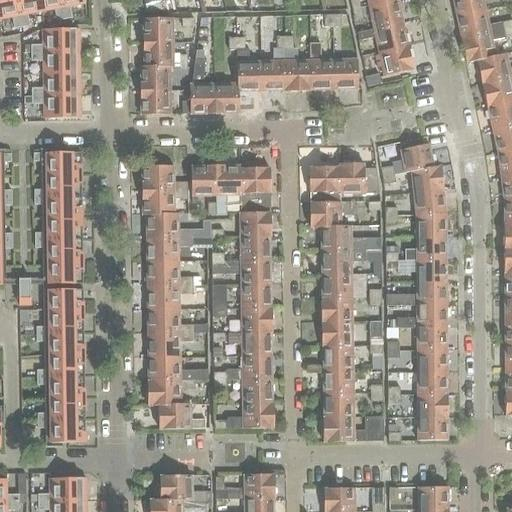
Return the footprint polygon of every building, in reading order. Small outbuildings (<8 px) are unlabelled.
[(15,0),(0,0),(0,19),(11,17),(13,30),(21,28),(15,0)] [(37,0),(15,0),(21,28),(29,27),(27,15),(40,12),(37,0)] [(59,0),(37,0),(40,12),(54,9),(56,22),(64,20),(59,0)] [(82,0),(59,0),(64,20),(71,19),(69,7),(83,4),(82,0)] [(153,12),(161,10),(158,0),(152,0),(151,0),(153,12)] [(349,0),(351,11),(360,9),(358,0),(349,0)] [(452,0),(456,17),(486,11),(483,0),(452,0)] [(397,1),(368,7),(373,30),(402,24),(397,1)] [(360,9),(351,11),(354,22),(362,20),(360,9)] [(486,11),(456,17),(461,40),(461,41),(503,32),(501,24),(490,27),(486,11)] [(340,16),(332,16),(332,28),(341,28),(340,16)] [(142,20),(143,44),(173,44),(172,20),(152,20),(142,20)] [(193,21),(182,21),(182,29),(194,29),(193,21)] [(511,21),(501,24),(503,32),(511,30),(511,21)] [(358,42),(374,38),(378,54),(407,47),(402,24),(373,30),(357,34),(358,42)] [(511,30),(503,32),(505,39),(511,37),(511,30)] [(30,46),(30,54),(78,53),(78,31),(43,31),(43,46),(30,46)] [(461,40),(460,40),(466,65),(476,62),(496,57),(493,42),(505,39),(503,32),(461,41),(461,40)] [(284,50),(284,38),(276,38),(276,49),(276,50),(284,50)] [(292,38),(284,38),(284,50),(285,50),(292,50),(292,38)] [(228,51),(236,51),(236,39),(227,39),(228,51)] [(173,69),(173,68),(187,68),(187,56),(179,56),(179,55),(173,55),(173,44),(143,44),(143,68),(170,68),(170,69),(173,69)] [(320,44),(308,45),(308,61),(309,92),(333,91),(333,85),(332,61),(320,61),(320,44)] [(407,47),(378,54),(381,68),(383,77),(413,71),(408,47),(407,47)] [(272,62),(260,62),(261,93),(285,92),(284,62),(284,50),(276,50),(272,50),(272,62)] [(249,51),(236,51),(237,84),(237,93),(238,93),(261,93),(260,62),(249,62),(249,51)] [(196,52),(194,62),(204,62),(204,52),(196,52)] [(43,62),(43,75),(79,75),(78,53),(30,54),(31,62),(43,62)] [(507,55),(496,57),(476,62),(481,86),(511,78),(511,77),(511,69),(510,70),(507,55)] [(357,60),(332,61),(333,85),(333,91),(357,90),(357,80),(357,60)] [(286,62),(284,62),(285,92),(285,93),(309,92),(308,61),(286,62)] [(191,85),(189,85),(189,91),(190,102),(190,115),(214,115),(214,85),(204,85),(204,74),(204,62),(194,62),(191,85)] [(170,92),(170,69),(170,68),(143,68),(140,68),(140,92),(170,92)] [(31,89),(31,97),(79,96),(79,75),(43,75),(43,89),(31,89)] [(366,78),(365,78),(367,88),(380,85),(378,76),(366,78)] [(511,77),(511,78),(481,86),(486,109),(487,109),(487,108),(511,101),(511,77)] [(187,82),(176,82),(176,92),(189,91),(189,85),(189,82),(187,82)] [(237,84),(214,85),(214,115),(238,115),(238,111),(238,94),(238,93),(237,93),(237,84)] [(140,117),(170,116),(170,106),(170,92),(140,92),(140,117)] [(79,96),(31,97),(31,105),(44,105),(44,119),(79,119),(79,96)] [(511,101),(487,108),(487,109),(492,132),(511,127),(511,101)] [(190,102),(181,102),(182,115),(190,115),(190,102)] [(511,127),(492,132),(497,155),(511,152),(511,127)] [(429,145),(399,151),(401,161),(391,163),(392,167),(393,176),(404,174),(410,173),(434,169),(433,169),(429,145)] [(511,152),(497,155),(500,178),(511,176),(511,152)] [(80,176),(80,153),(33,155),(33,163),(46,162),(46,176),(80,176)] [(0,163),(10,163),(10,155),(0,155),(0,163)] [(340,197),(364,197),(379,196),(376,170),(364,170),(364,165),(339,165),(339,168),(340,194),(340,197)] [(215,167),(191,167),(191,177),(191,198),(216,198),(215,167)] [(239,167),(215,167),(216,198),(216,205),(216,217),(223,217),(226,217),(226,198),(240,197),(240,195),(239,195),(239,170),(239,167)] [(393,176),(392,167),(380,169),(381,178),(393,176)] [(410,173),(412,195),(443,191),(443,192),(440,167),(433,169),(434,169),(410,173)] [(141,168),(141,192),(187,192),(186,183),(173,184),(173,178),(173,168),(141,168)] [(310,194),(310,204),(340,204),(340,197),(340,194),(339,168),(309,169),(309,194),(310,194)] [(239,170),(239,195),(240,195),(240,197),(240,215),(260,214),(270,214),(269,194),(269,169),(239,170)] [(81,197),(80,176),(46,176),(46,191),(34,191),(34,198),(81,197)] [(394,184),(393,176),(381,178),(382,186),(394,184)] [(511,176),(500,178),(503,202),(511,201),(511,176)] [(0,199),(11,199),(11,191),(0,191),(0,199)] [(412,195),(414,216),(445,215),(443,192),(443,191),(412,195)] [(146,216),(174,215),(174,201),(187,201),(187,192),(141,192),(142,216),(142,217),(146,217),(146,216)] [(34,206),(46,206),(47,220),(81,219),(81,197),(34,198),(34,206)] [(511,201),(503,202),(504,226),(511,225),(511,201)] [(309,204),(310,229),(320,229),(320,228),(342,228),(342,227),(341,204),(340,204),(310,204),(309,204)] [(380,212),(380,204),(367,204),(367,213),(380,212)] [(216,205),(207,206),(207,217),(216,217),(216,205)] [(384,210),(384,218),(396,218),(395,210),(384,210)] [(240,215),(239,215),(239,239),(269,238),(269,239),(270,239),(270,214),(260,214),(240,215)] [(178,215),(174,215),(146,216),(146,217),(146,240),(192,239),(210,239),(209,222),(201,222),(201,231),(192,231),(179,231),(178,215)] [(414,216),(415,239),(446,239),(445,215),(414,216)] [(384,218),(384,226),(396,226),(396,218),(384,218)] [(81,219),(47,220),(47,234),(35,234),(35,242),(81,241),(81,219)] [(503,226),(503,250),(511,249),(511,225),(504,226),(503,226)] [(352,227),(342,227),(342,228),(320,228),(320,229),(321,252),(352,252),(352,251),(367,251),(380,251),(380,239),(352,239),(352,227)] [(0,242),(12,242),(12,235),(0,234),(0,242)] [(269,238),(239,239),(240,262),(240,263),(270,262),(270,257),(269,239),(269,238)] [(192,239),(146,240),(146,257),(146,264),(179,263),(179,257),(179,249),(192,248),(192,239)] [(415,239),(415,251),(404,251),(404,262),(415,262),(446,261),(446,239),(415,239)] [(35,249),(47,249),(48,263),(82,263),(81,241),(35,242),(35,249)] [(503,257),(503,274),(504,274),(511,273),(511,249),(503,250),(503,257)] [(352,252),(321,252),(321,276),(352,276),(352,252)] [(380,253),(364,253),(364,262),(380,262),(380,253)] [(415,263),(415,284),(446,284),(446,261),(415,262),(415,263)] [(222,263),(211,263),(211,271),(211,275),(240,275),(240,286),(270,286),(270,262),(240,263),(240,262),(222,262),(222,263)] [(48,276),(44,277),(44,280),(44,286),(82,285),(82,263),(48,263),(48,276)] [(146,264),(146,287),(193,287),(193,278),(179,278),(179,263),(146,264)] [(321,276),(322,299),(322,300),(352,299),(352,276),(321,276)] [(18,307),(30,306),(29,286),(29,280),(18,280),(18,286),(18,307)] [(415,284),(415,295),(385,296),(385,307),(415,306),(415,307),(446,306),(446,284),(415,284)] [(240,286),(240,310),(270,310),(270,309),(270,286),(240,286)] [(147,292),(147,311),(180,311),(180,295),(193,295),(193,287),(146,287),(147,292)] [(223,287),(211,287),(211,311),(223,310),(223,287)] [(48,301),(48,314),(83,314),(82,291),(43,291),(43,301),(48,301)] [(352,299),(322,300),(322,299),(321,299),(321,324),(352,323),(352,299)] [(369,299),(369,308),(381,308),(381,299),(369,299)] [(416,329),(446,329),(446,306),(415,307),(416,320),(396,320),(397,330),(416,329)] [(271,309),(270,309),(270,310),(240,310),(241,334),(271,334),(272,334),(271,309)] [(223,319),(223,310),(211,311),(211,319),(223,319)] [(180,311),(147,311),(147,335),(194,335),(194,334),(193,326),(180,326),(180,311)] [(83,314),(48,314),(48,327),(36,328),(36,335),(83,334),(83,314)] [(321,348),(322,348),(353,347),(352,323),(321,324),(321,348)] [(207,326),(193,326),(194,334),(207,334),(207,326)] [(446,351),(446,329),(416,329),(416,351),(446,351)] [(48,342),(49,357),(83,356),(83,334),(36,335),(22,335),(21,343),(48,342)] [(241,334),(227,334),(228,346),(241,346),(241,334)] [(271,357),(271,334),(241,334),(241,346),(241,358),(271,357)] [(147,335),(147,359),(180,359),(180,343),(194,343),(194,335),(147,335)] [(224,335),(212,335),(212,344),(224,344),(224,335)] [(322,348),(323,371),(353,371),(353,347),(322,348)] [(382,347),(370,347),(370,356),(382,356),(382,347)] [(213,349),(213,359),(221,359),(221,349),(213,349)] [(447,374),(446,351),(416,351),(416,374),(447,374)] [(387,360),(399,360),(398,352),(387,352),(387,360)] [(36,371),(36,379),(84,378),(83,356),(49,357),(49,371),(36,371)] [(227,371),(224,374),(224,382),(241,382),(271,381),(271,357),(241,358),(241,371),(227,371)] [(180,359),(147,359),(148,382),(148,383),(194,382),(208,382),(208,371),(181,371),(180,359)] [(323,371),(323,395),(353,395),(353,371),(323,371)] [(224,374),(213,374),(213,382),(224,382),(224,374)] [(447,396),(447,374),(416,374),(416,396),(447,396)] [(49,386),(49,400),(84,400),(84,378),(36,379),(36,386),(49,386)] [(272,405),(271,381),(241,382),(242,405),(272,405)] [(158,407),(158,406),(181,406),(180,391),(195,390),(194,382),(148,383),(148,382),(147,382),(147,407),(148,407),(158,407)] [(387,388),(387,397),(399,397),(399,388),(387,388)] [(370,394),(371,404),(383,404),(382,394),(370,394)] [(323,395),(323,419),(353,419),(353,395),(323,395)] [(447,396),(416,396),(417,419),(447,419),(447,396)] [(388,405),(399,404),(399,397),(387,397),(388,405)] [(37,415),(37,422),(84,421),(84,400),(49,400),(50,414),(37,415)] [(227,419),(225,422),(225,430),(242,430),(273,429),(273,405),(272,405),(242,405),(242,419),(227,419)] [(181,406),(158,406),(158,407),(158,430),(159,430),(159,431),(190,430),(205,430),(205,421),(190,421),(190,406),(181,406)] [(323,443),(354,443),(383,443),(383,418),(364,418),(364,431),(354,431),(353,419),(323,419),(322,419),(323,443)] [(417,419),(417,442),(447,442),(447,419),(417,419)] [(85,444),(84,421),(37,422),(37,430),(50,429),(50,444),(85,444)] [(225,422),(213,422),(213,430),(225,430),(225,422)] [(400,434),(388,434),(388,442),(400,442),(400,434)] [(224,492),(216,492),(216,501),(227,501),(243,501),(273,500),(273,501),(274,501),(274,476),(243,476),(243,477),(243,486),(243,490),(227,491),(224,491),(224,492)] [(191,493),(191,477),(160,477),(160,478),(159,478),(160,501),(160,502),(183,501),(183,502),(206,501),(206,493),(191,493)] [(224,479),(216,479),(216,492),(224,492),(224,491),(224,479)] [(37,496),(37,503),(85,503),(85,480),(49,481),(50,495),(37,495),(37,496)] [(0,481),(0,503),(18,503),(18,496),(5,496),(5,481),(0,481)] [(417,488),(417,489),(418,511),(448,511),(447,511),(447,488),(417,488)] [(354,489),(323,490),(323,511),(354,511),(354,499),(354,490),(354,489)] [(398,490),(389,490),(389,502),(398,501),(398,490)] [(243,511),(273,511),(273,501),(273,500),(243,501),(243,511)] [(183,511),(184,510),(206,510),(206,501),(183,502),(183,501),(160,502),(160,501),(149,501),(149,502),(149,511),(183,511)] [(18,503),(0,503),(0,511),(5,511),(6,511),(18,511),(18,503)] [(50,511),(49,511),(85,511),(85,503),(37,503),(37,511),(50,511)]
